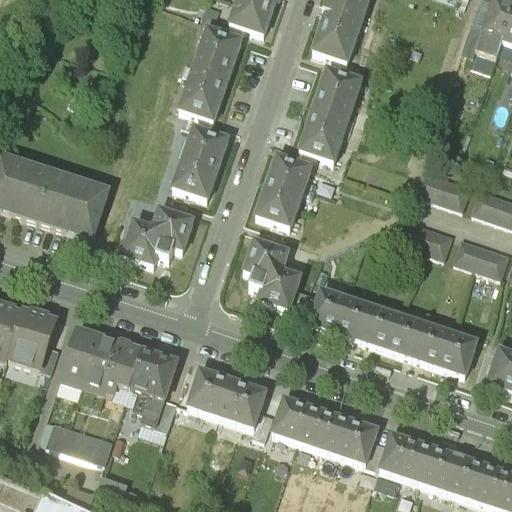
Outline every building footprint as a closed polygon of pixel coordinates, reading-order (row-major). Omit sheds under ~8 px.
[(239,0),(229,33),(263,44),(276,7),(279,8),(281,0),(239,0)] [(332,0),(328,12),(324,10),(321,21),(324,23),(312,60),(345,72),(370,0),(332,0)] [(511,14),(511,13),(492,7),(484,33),(482,33),(479,43),(480,44),(474,60),(494,67),(500,50),(511,14)] [(511,14),(500,50),(511,54),(511,14)] [(206,38),(194,73),(185,70),(182,80),(191,83),(178,119),(213,130),(241,49),(206,38)] [(469,40),(461,63),(472,67),(474,60),(480,44),(479,43),(469,40)] [(326,79),(298,160),(333,171),(360,90),(326,79)] [(228,148),(193,136),(190,146),(185,144),(182,154),(179,153),(177,160),(184,162),(172,197),(206,209),(228,148)] [(106,200),(0,164),(0,216),(91,247),(106,200)] [(310,176),(276,165),(255,225),(289,237),(310,176)] [(469,195),(422,180),(414,203),(461,218),(469,195)] [(511,209),(478,199),(471,222),(511,235),(511,209)] [(150,236),(134,231),(122,265),(153,275),(156,266),(168,270),(173,258),(182,261),(192,230),(158,218),(153,234),(150,236)] [(450,244),(403,229),(395,252),(442,267),(450,244)] [(507,263),(460,248),(452,271),(499,286),(507,263)] [(287,261),(253,250),(243,281),(252,284),(248,296),(260,300),(257,310),(288,320),(295,298),(299,286),(283,280),(282,277),(287,261)] [(306,303),(295,298),(288,320),(299,324),(306,303)] [(475,352),(320,300),(317,307),(310,328),(308,334),(464,386),(475,352)] [(317,307),(306,303),(299,324),(310,328),(317,307)] [(0,367),(6,369),(7,367),(6,367),(21,322),(20,321),(0,314),(0,367)] [(54,329),(21,318),(20,321),(21,322),(6,367),(7,367),(38,377),(46,353),(54,329)] [(75,341),(61,385),(72,389),(74,394),(81,396),(82,392),(97,348),(98,344),(91,342),(86,345),(75,341)] [(107,351),(97,348),(82,392),(93,396),(95,401),(102,403),(103,399),(119,351),(112,349),(107,351)] [(119,351),(103,399),(112,402),(114,396),(120,394),(129,397),(142,359),(131,356),(128,350),(120,348),(119,351)] [(58,357),(46,353),(38,377),(50,381),(58,357)] [(176,371),(142,359),(129,397),(139,400),(163,408),(164,406),(176,371)] [(511,365),(497,360),(486,394),(511,402),(511,365)] [(265,401),(198,379),(186,415),(253,437),(259,420),(265,401)] [(163,408),(139,400),(134,416),(144,419),(142,427),(167,436),(175,410),(164,406),(163,408)] [(376,438),(283,407),(271,441),(365,472),(372,450),(376,438)] [(253,437),(251,443),(264,448),(271,425),(259,420),(253,437)] [(53,430),(46,453),(61,458),(68,435),(53,430)] [(89,442),(68,435),(61,458),(82,464),(89,442)] [(89,442),(82,464),(93,468),(100,445),(89,442)] [(511,511),(511,483),(391,443),(387,455),(379,477),(484,511),(511,511)] [(387,455),(372,450),(365,472),(379,477),(387,455)] [(128,490),(101,481),(96,496),(123,505),(128,490)] [(66,511),(44,501),(38,511),(66,511)]
